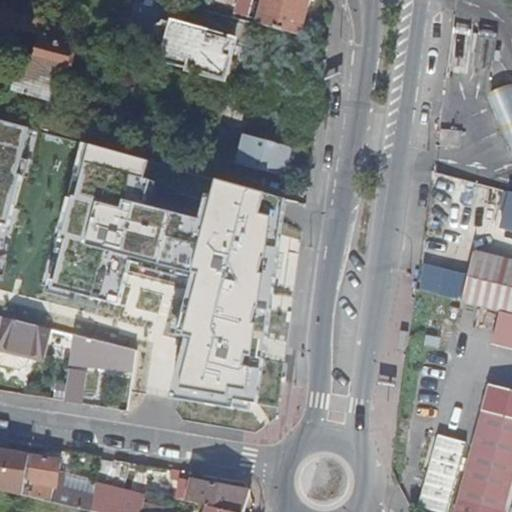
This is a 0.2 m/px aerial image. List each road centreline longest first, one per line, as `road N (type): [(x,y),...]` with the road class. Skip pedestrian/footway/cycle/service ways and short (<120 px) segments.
road 1 (secondary): [(357,448),(421,0)]
road 2 (secondary): [(370,0),(310,437)]
road 3 (unknown): [(289,397),(0,317)]
road 4 (residential): [(281,464),(0,415)]
